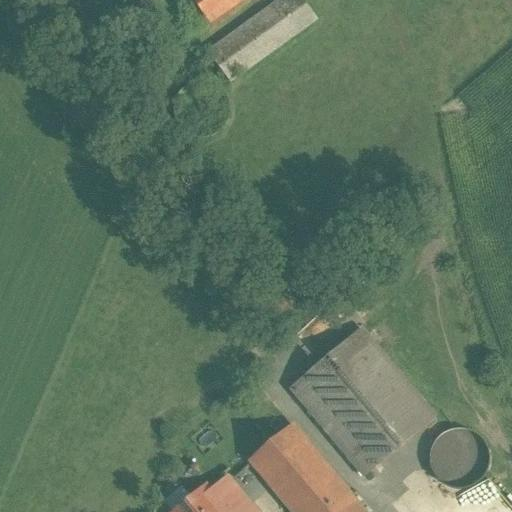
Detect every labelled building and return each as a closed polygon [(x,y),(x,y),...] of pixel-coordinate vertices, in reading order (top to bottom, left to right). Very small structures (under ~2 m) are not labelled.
[(193,0),(209,22),(241,0),(193,0)] [(303,0),(281,0),(208,53),(230,82),(317,19),(303,0)] [(435,418),(361,330),(292,388),(365,475),(435,418)] [(364,511),(292,426),(248,462),(290,511),(364,511)] [(477,437),(470,432),(461,430),(453,430),(445,433),(438,438),(433,445),(431,453),(431,462),(434,470),(439,477),(446,481),(454,484),(463,484),(471,481),(478,476),(482,469),(485,460),(485,452),(482,444),(477,437)] [(255,511),(230,482),(214,495),(207,487),(177,511),(255,511)]
